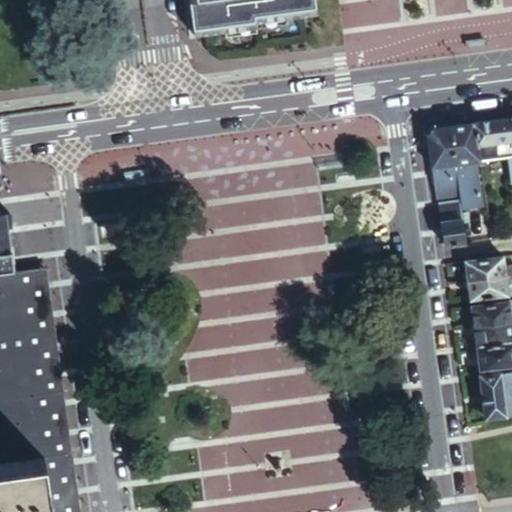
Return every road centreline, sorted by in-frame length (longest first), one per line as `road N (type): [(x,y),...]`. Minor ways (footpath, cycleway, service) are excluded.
road 1 (residential): [(391,88),(449,511)]
road 2 (residential): [(112,511),(61,133)]
road 3 (primary): [(391,88),(161,119)]
road 4 (primary): [(511,73),(391,88)]
road 5 (residential): [(142,0),(161,119)]
